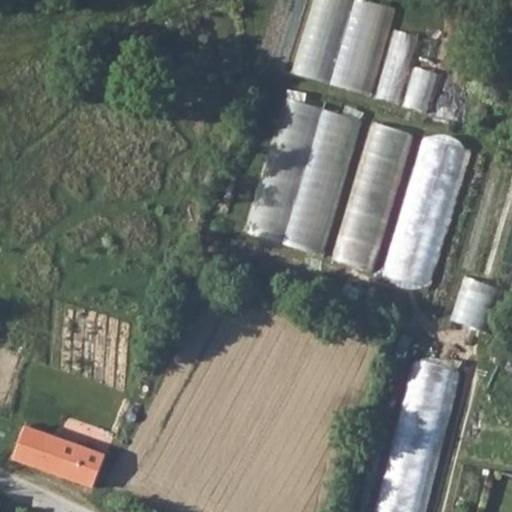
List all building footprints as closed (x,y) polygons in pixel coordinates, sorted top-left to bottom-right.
[(414,131),(291,99),(255,237),(378,269),(414,131)] [(433,290),(471,148),(421,135),(383,276),(433,290)] [(446,319),(489,331),(501,288),(459,276),(446,319)] [(0,390),(9,361),(0,356),(0,390)] [(406,358),(374,511),(429,511),(459,369),(406,358)] [(43,481),(110,505),(119,480),(115,478),(121,461),(89,450),(84,463),(70,458),(74,446),(63,442),(58,453),(56,453),(43,481)]
